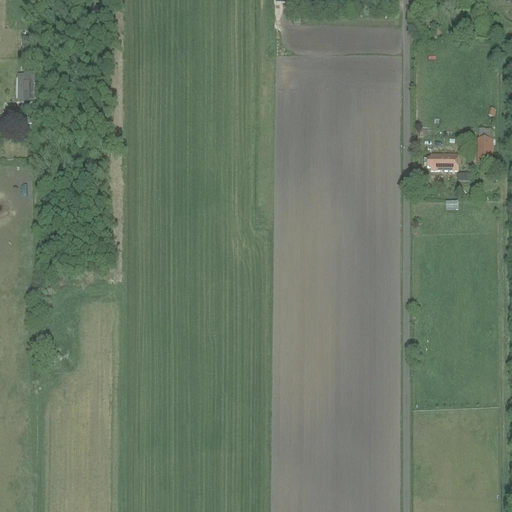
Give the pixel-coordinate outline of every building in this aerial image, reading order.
[(23,59),(35,59),(34,38),(23,38),(23,59)] [(18,75),(18,103),(34,103),(34,76),(18,75)] [(460,148),(476,145),(474,136),(459,139),(460,148)] [(478,166),(494,166),(494,141),(478,141),(478,166)] [(431,172),(459,172),(459,156),(431,156),(431,160),(428,160),(428,169),(431,169),(431,172)]
